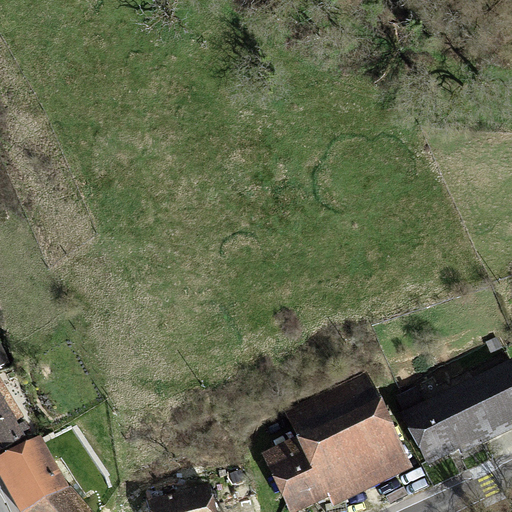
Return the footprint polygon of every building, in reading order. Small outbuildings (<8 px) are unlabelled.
[(0,375),(5,373),(14,369),(0,337),(0,375)] [(399,421),(426,472),(459,455),(462,461),(511,434),(511,377),(508,369),(426,412),(418,396),(398,406),(405,418),(399,421)] [(0,376),(0,455),(7,464),(42,444),(5,373),(0,376)] [(284,511),(311,511),(325,506),(328,511),(409,475),(368,383),(286,420),(298,447),(263,463),(284,511)] [(7,464),(0,468),(0,485),(16,511),(40,511),(72,494),(42,444),(7,464)] [(142,511),(210,511),(207,497),(142,511)]
